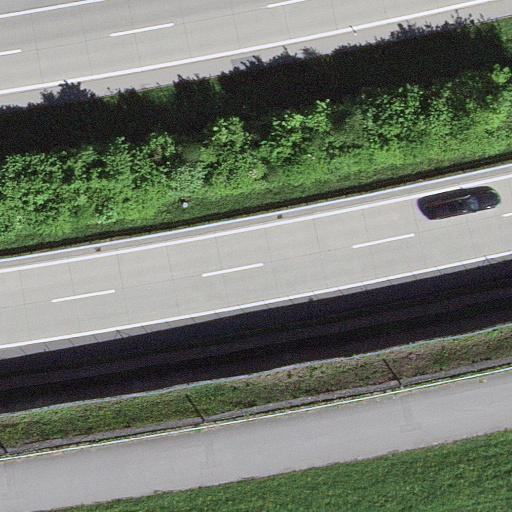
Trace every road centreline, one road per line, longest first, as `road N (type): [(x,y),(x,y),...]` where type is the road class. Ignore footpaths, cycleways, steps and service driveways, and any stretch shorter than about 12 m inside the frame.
road 1 (motorway): [(0,311),(511,216)]
road 2 (unclassified): [(0,490),(511,398)]
road 3 (motorway): [(299,0),(0,53)]
